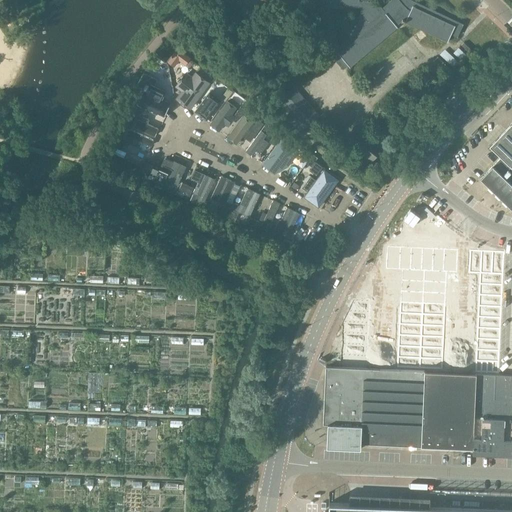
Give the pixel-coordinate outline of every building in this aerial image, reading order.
[(316,0),(317,7),(330,7),(330,8),(359,7),(360,7),(360,13),(361,14),(344,29),(350,37),(330,54),(343,69),(348,65),(350,67),(398,26),(398,27),(404,22),(448,42),(451,34),(457,37),(463,24),(410,0),(392,0),(383,8),(376,0),(372,0),(316,0)] [(435,59),(441,66),(442,66),(444,63),(438,57),(435,59)] [(140,79),(137,85),(143,88),(146,83),(154,87),(158,79),(143,73),(140,79)] [(144,92),(138,104),(142,106),(164,116),(170,103),(169,103),(162,99),(165,92),(154,87),(146,83),(143,88),(141,91),(144,92)] [(294,87),(282,97),(311,131),(321,123),(317,119),(319,117),(320,116),(294,86),(294,87)] [(210,92),(195,111),(206,120),(221,101),(210,92)] [(498,161),(481,179),(491,189),(498,196),(511,208),(511,123),(490,147),(501,158),(498,161)] [(369,137),(367,139),(364,137),(360,142),(363,145),(359,150),(372,160),(382,147),(369,137)] [(387,247),(386,270),(399,270),(401,248),(387,247)] [(401,248),(399,270),(402,270),(410,271),(412,248),(401,248)] [(412,248),(410,271),(421,271),(423,249),(412,248)] [(423,249),(421,271),(424,272),(432,272),(434,249),(423,249)] [(434,249),(432,272),(443,272),(445,250),(434,249)] [(445,250),(443,272),(447,273),(457,273),(458,250),(445,250)] [(470,251),(469,274),(480,274),(481,274),(482,251),(470,251)] [(482,251),(481,274),(492,275),(493,252),(482,251)] [(493,252),(492,275),(503,275),(504,253),(493,252)] [(402,270),(401,281),(424,283),(424,272),(421,271),(410,271),(402,270)] [(424,272),(424,283),(446,284),(447,273),(443,272),(432,272),(424,272)] [(480,274),(480,285),(502,286),(503,275),(492,275),(481,274),(480,274)] [(401,281),(401,292),(423,294),(424,283),(401,281)] [(424,283),(423,294),(446,295),(446,284),(424,283)] [(480,285),(479,296),(502,297),(502,286),(480,285)] [(401,292),(400,303),(423,304),(423,294),(401,292)] [(423,294),(423,304),(445,306),(446,295),(423,294)] [(479,296),(479,307),(501,308),(502,297),(479,296)] [(343,322),(366,323),(367,301),(354,300),(343,322)] [(400,303),(400,314),(422,315),(423,304),(400,303)] [(423,304),(422,315),(445,317),(445,306),(423,304)] [(479,307),(478,318),(501,319),(501,308),(479,307)] [(400,314),(399,325),(422,326),(422,315),(400,314)] [(422,315),(422,326),(444,328),(445,317),(422,315)] [(478,318),(477,329),(500,330),(501,319),(478,318)] [(343,322),(343,333),(365,334),(366,323),(343,322)] [(399,325),(399,336),(421,337),(422,326),(399,325)] [(422,326),(421,337),(444,339),(444,328),(422,326)] [(477,329),(477,340),(500,341),(500,330),(477,329)] [(343,333),(342,344),(365,345),(365,334),(343,333)] [(399,336),(398,347),(421,348),(421,337),(399,336)] [(421,337),(421,348),(443,350),(444,339),(421,337)] [(477,340),(476,351),(499,352),(500,341),(477,340)] [(342,344),(342,355),(364,356),(365,345),(342,344)] [(398,347),(398,358),(420,359),(421,348),(398,347)] [(421,348),(420,359),(443,361),(443,350),(421,348)] [(476,351),(476,362),(499,363),(499,352),(476,351)] [(342,355),(341,367),(364,368),(364,356),(342,355)] [(398,358),(397,369),(420,370),(420,359),(398,358)] [(420,359),(420,370),(442,371),(443,361),(420,359)] [(476,362),(475,373),(498,374),(499,363),(476,362)] [(473,454),(511,455),(511,374),(498,374),(475,373),(470,373),(379,369),(326,367),(323,424),(328,425),(328,433),(329,433),(328,442),(333,446),(349,447),(349,448),(361,449),(361,444),(371,444),(411,446),(421,446),(426,446),(473,449),(473,454)] [(511,511),(511,510),(329,503),(328,511),(511,511)]
